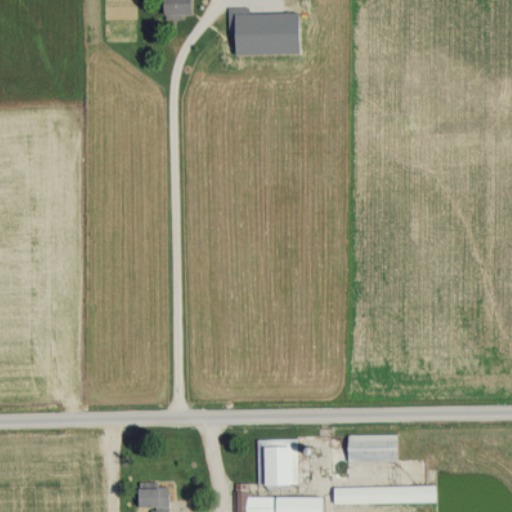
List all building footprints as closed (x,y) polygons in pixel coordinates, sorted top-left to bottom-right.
[(155,0),(155,15),(188,16),(188,0),(155,0)] [(255,21),(271,20),(270,6),(254,7),(255,21)] [(395,461),(395,434),(342,434),(342,461),(395,461)] [(295,486),(294,438),(255,439),(255,486),(295,486)] [(133,482),(133,509),(166,509),(166,482),(133,482)] [(329,503),(430,502),(430,485),(329,485),(329,503)] [(317,511),(317,495),(234,496),(233,511),(317,511)]
